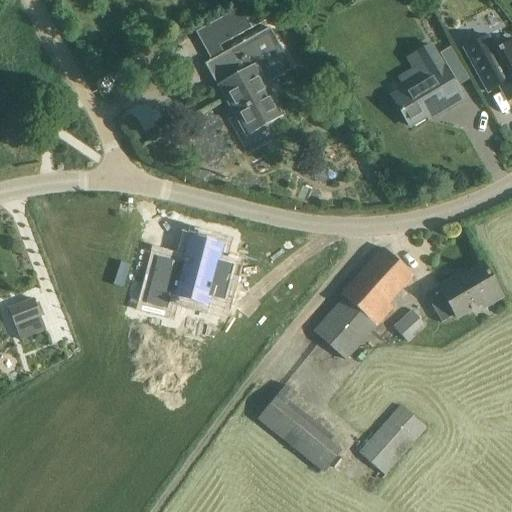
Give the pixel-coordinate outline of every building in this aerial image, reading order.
[(251,0),(217,19),(229,41),(277,14),(268,0),(251,0)] [(281,119),(272,102),(263,87),(294,69),(270,26),(206,62),(211,70),(220,86),(249,137),(281,119)] [(487,93),(489,93),(496,88),(500,87),(508,102),(511,99),(511,42),(496,52),(488,37),(464,50),(487,93)] [(430,76),(393,98),(411,127),(435,113),(438,117),(451,109),(463,102),(454,88),(447,77),(429,47),(417,54),(430,76)] [(132,237),(101,229),(88,279),(117,287),(115,294),(136,299),(143,272),(124,267),(132,237)] [(158,258),(146,305),(167,310),(172,291),(177,292),(207,300),(208,297),(217,263),(221,246),(190,238),(183,265),(158,258)] [(383,249),(340,296),(344,298),(313,333),(346,362),(392,310),(388,306),(414,277),(383,249)] [(502,297),(483,267),(443,292),(446,297),(432,305),(443,323),(455,316),(457,319),(491,298),(494,303),(502,297)] [(8,307),(20,341),(47,332),(35,297),(8,307)] [(410,312),(392,328),(407,344),(425,328),(410,312)] [(340,448),(284,406),(293,395),(279,385),(251,422),(321,473),(340,448)] [(401,406),(383,427),(359,454),(385,477),(428,429),(401,406)]
